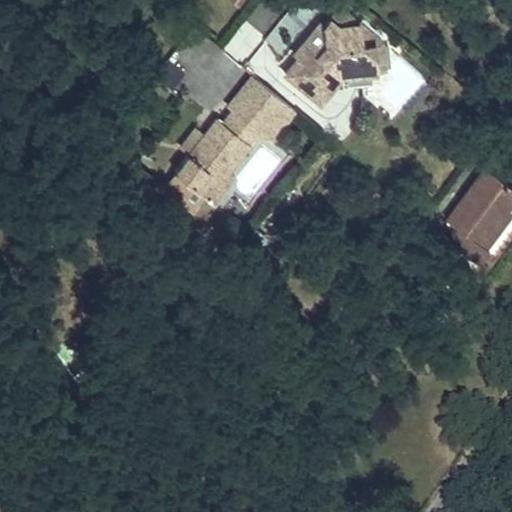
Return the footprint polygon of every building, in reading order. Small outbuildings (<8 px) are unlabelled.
[(313,23),(286,56),(290,59),(278,75),(314,103),(324,89),(336,74),(369,71),(365,43),(353,44),(350,23),(331,8),(317,26),(313,23)] [(268,33),(250,20),(226,51),(244,64),(268,33)] [(374,42),(350,23),(353,44),(365,43),(369,71),(377,70),(374,42)] [(229,164),(249,138),(244,134),(254,121),(273,136),(291,111),(249,79),(231,103),(220,115),(217,113),(175,166),(162,182),(190,203),(224,160),(229,164)] [(302,115),(277,137),(294,156),(319,134),(302,115)] [(477,184),(442,231),(453,240),(444,253),(471,275),(482,262),(476,256),(511,207),(479,182),(477,184)]
